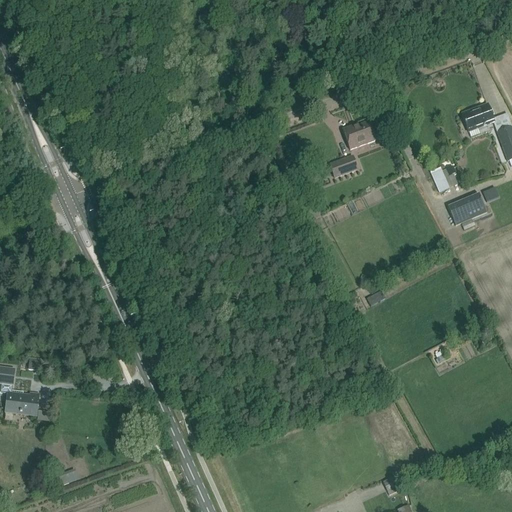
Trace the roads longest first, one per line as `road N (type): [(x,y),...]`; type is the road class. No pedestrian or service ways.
road 1 (unclassified): [(74,196),(511,32)]
road 2 (secondary): [(208,511),(106,284)]
road 3 (track): [(186,0),(182,155)]
